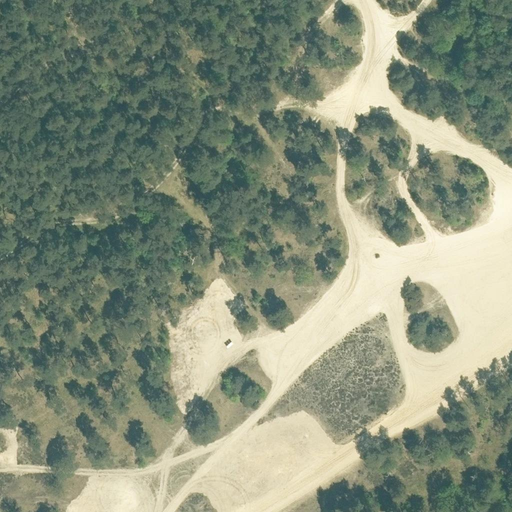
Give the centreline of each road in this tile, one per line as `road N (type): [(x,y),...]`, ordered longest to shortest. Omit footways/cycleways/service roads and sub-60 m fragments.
road 1 (track): [(511,225),(393,278),(330,327),(274,396),(217,445),(139,472),(0,468)]
road 2 (track): [(496,361),(393,177),(438,122),(440,94),(386,44),(364,0)]
road 3 (track): [(424,407),(341,200),(339,102),(327,70),(338,0)]
road 4 (track): [(0,103),(59,58),(103,48),(167,58),(237,110),(339,102),(375,84)]
road 5 (track): [(152,511),(163,465),(225,364),(271,335),(350,312)]
road 6 (track): [(0,258),(45,229),(113,219),(165,193),(199,112),(230,107)]
road 7 (track): [(426,0),(377,58),(378,92),(395,112),(511,171)]
road 8 (track): [(424,407),(264,511)]
road 9 (track): [(165,193),(206,225),(229,286),(271,335)]
road 10 (track): [(393,177),(346,216),(384,251),(416,264)]
